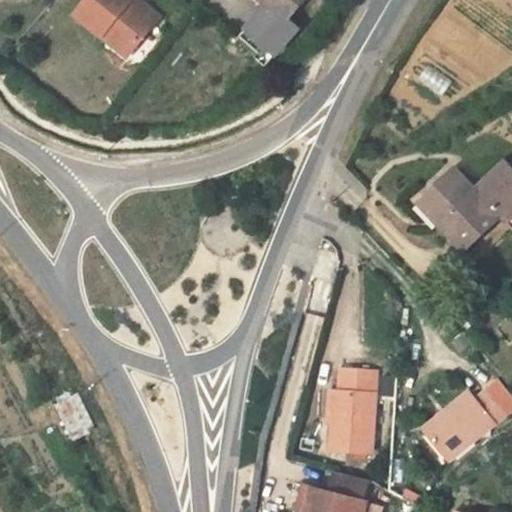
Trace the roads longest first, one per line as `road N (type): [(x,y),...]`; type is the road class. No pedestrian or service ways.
road 1 (tertiary): [(248,322),(324,115)]
road 2 (tertiary): [(324,115),(228,158),(128,179)]
road 3 (tertiary): [(228,511),(248,322)]
road 4 (primary): [(181,370),(88,216)]
road 5 (primary): [(108,362),(164,511)]
road 6 (primary): [(193,511),(181,370)]
road 7 (tertiary): [(324,115),(391,0)]
